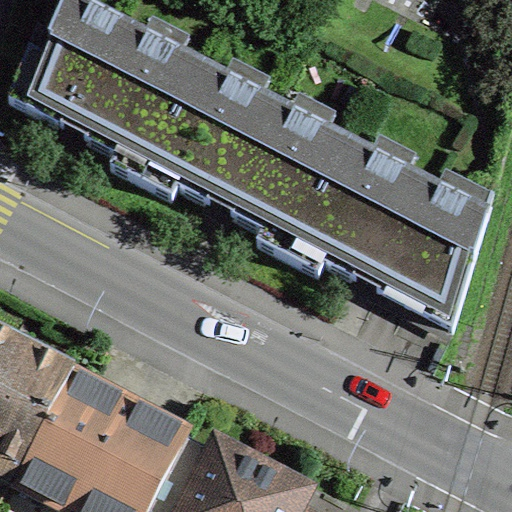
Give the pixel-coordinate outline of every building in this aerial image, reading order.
[(110,171),(141,187),(202,70),(68,0),(64,0),(43,57),(29,51),(9,104),(67,135),(116,160),(110,171)] [(257,247),(288,264),(349,146),(202,70),(141,187),(172,204),(178,192),(212,210),(262,236),(257,247)] [(449,333),(453,335),(488,219),(349,146),(288,264),(319,280),(324,269),(359,287),(449,333)] [(0,478),(13,486),(70,376),(72,374),(0,336),(0,478)] [(55,507),(63,511),(151,511),(189,438),(70,376),(13,486),(55,507)] [(297,511),(306,496),(217,449),(184,511),(297,511)]
